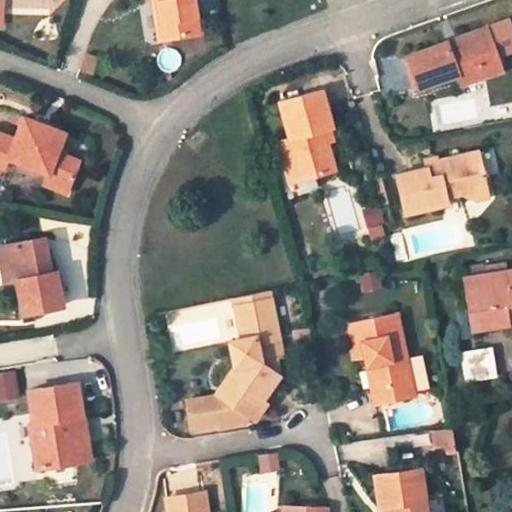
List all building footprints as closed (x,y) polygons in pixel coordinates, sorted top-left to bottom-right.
[(200,30),(195,0),(155,0),(156,0),(158,0),(163,35),(200,30)] [(447,40),(407,54),(419,87),(460,71),(463,80),(484,73),(480,63),(498,57),(486,25),(455,36),(458,43),(449,46),(447,40)] [(455,36),(447,40),(449,46),(458,43),(455,36)] [(484,75),(505,68),(500,56),(498,57),(480,63),(484,73),(484,75)] [(279,101),(289,137),(284,139),(296,181),(333,170),(325,142),(321,128),(328,126),(332,125),(321,89),(311,92),(279,101)] [(9,157),(47,172),(44,181),(68,190),(71,181),(78,162),(79,158),(57,150),(64,132),(22,116),(16,134),(15,138),(0,132),(0,164),(5,167),(6,167),(9,157)] [(332,140),(328,126),(321,128),(325,142),(332,140)] [(279,140),(290,182),(296,181),(284,139),(279,140)] [(436,168),(425,171),(425,168),(392,176),(402,216),(445,205),(443,197),(457,194),(474,201),(487,197),(474,151),(434,162),(436,168)] [(434,162),(433,157),(433,155),(432,155),(422,158),(425,168),(425,171),(436,168),(434,162)] [(6,167),(44,181),(47,172),(9,157),(6,167)] [(48,274),(41,239),(40,238),(4,245),(13,283),(13,284),(15,283),(21,313),(23,321),(32,319),(30,311),(60,306),(54,273),(48,274)] [(0,245),(0,264),(4,285),(13,284),(13,283),(4,245),(0,245)] [(511,322),(511,266),(484,272),(482,262),(464,265),(465,274),(463,275),(471,330),(511,322)] [(235,305),(265,299),(271,298),(270,289),(233,296),(235,305)] [(275,359),(272,340),(278,339),(271,298),(265,299),(235,305),(240,339),(242,351),(232,354),(231,354),(233,366),(216,390),(220,394),(214,400),(213,394),(185,398),(190,426),(218,421),(219,426),(242,422),(241,416),(245,411),(255,418),(266,403),(261,400),(279,378),(275,359)] [(405,357),(396,313),(349,323),(356,357),(364,355),(374,403),(413,394),(412,390),(405,357)] [(229,341),(231,354),(232,354),(242,351),(240,339),(230,341),(229,341)] [(272,340),(275,359),(281,357),(278,339),(272,340)] [(496,376),(491,346),(460,350),(464,380),(496,376)] [(27,423),(30,443),(34,469),(88,462),(88,461),(84,435),(77,437),(74,420),(81,418),(76,384),(28,391),(31,422),(31,423),(27,423)] [(451,423),(430,426),(434,446),(445,444),(446,452),(456,451),(451,423)] [(276,449),(258,452),(261,467),(278,464),(276,449)] [(374,475),(379,510),(383,510),(390,508),(390,511),(425,511),(424,503),(424,499),(419,469),(385,474),(378,475),(374,475)] [(434,511),(432,498),(424,499),(424,503),(425,511),(434,511)]
